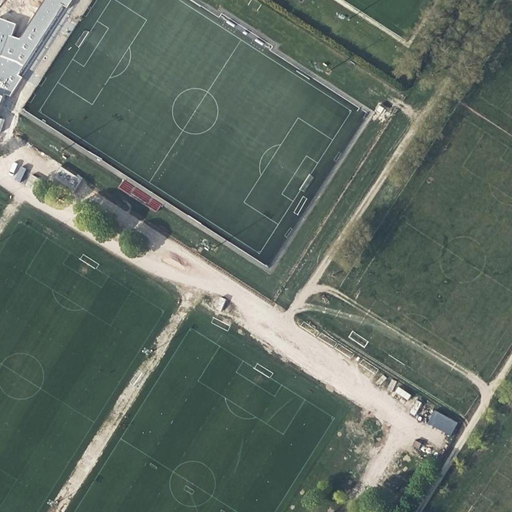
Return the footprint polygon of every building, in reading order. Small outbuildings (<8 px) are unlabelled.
[(0,18),(0,100),(2,94),(14,98),(24,66),(42,72),(63,0),(39,0),(27,40),(12,35),(16,23),(0,18)] [(73,191),(81,179),(61,166),(53,178),(73,191)] [(85,197),(91,187),(80,181),(75,192),(85,197)] [(156,252),(166,236),(99,193),(89,209),(156,252)] [(398,387),(394,392),(407,400),(410,395),(398,387)] [(451,436),(458,423),(434,410),(427,423),(451,436)]
